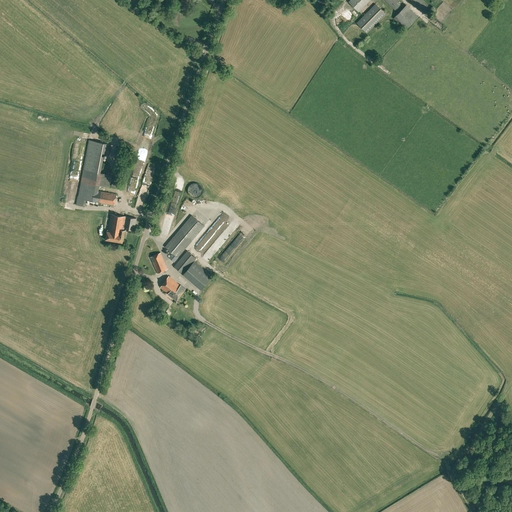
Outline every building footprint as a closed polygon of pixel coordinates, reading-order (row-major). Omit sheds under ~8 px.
[(186,15),(196,0),(181,0),(176,8),(186,15)] [(371,0),(374,2),(375,0),(350,0),(348,2),(358,12),(369,0),(371,0)] [(384,0),(395,10),(400,4),(395,0),(384,0)] [(367,33),(385,14),(375,4),(357,23),(367,33)] [(401,10),(393,18),(405,29),(413,21),(401,10)] [(89,140),(85,161),(102,163),(105,150),(109,150),(111,144),(89,140)] [(79,196),(86,198),(88,190),(97,190),(98,183),(101,171),(102,163),(85,161),(79,196)] [(112,174),(101,171),(98,183),(110,186),(112,174)] [(88,190),(86,200),(114,205),(116,194),(97,190),(88,190)] [(86,198),(79,196),(78,196),(76,204),(85,206),(86,198)] [(224,213),(219,221),(223,224),(228,216),(224,213)] [(123,230),(123,228),(126,216),(111,214),(109,230),(107,230),(106,239),(123,242),(124,237),(125,238),(126,234),(124,234),(125,230),(123,230)] [(174,262),(193,240),(204,226),(192,215),(165,246),(175,255),(171,259),(174,262)] [(136,218),(126,216),(123,228),(134,230),(136,218)] [(210,260),(233,237),(228,233),(206,255),(210,260)] [(201,249),(210,241),(206,237),(198,245),(201,249)] [(222,256),(226,261),(239,248),(235,244),(222,256)] [(196,258),(187,250),(174,266),(183,274),(194,261),(196,258)] [(157,273),(167,269),(161,253),(151,257),(157,273)] [(198,264),(194,261),(183,274),(187,277),(198,264)] [(177,300),(186,288),(181,285),(180,285),(169,276),(160,287),(168,293),(177,300)]
